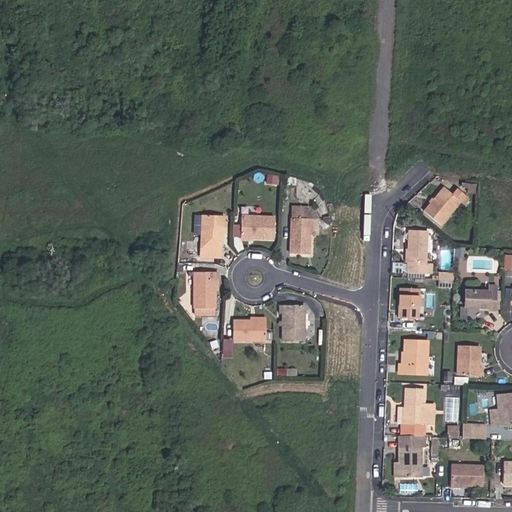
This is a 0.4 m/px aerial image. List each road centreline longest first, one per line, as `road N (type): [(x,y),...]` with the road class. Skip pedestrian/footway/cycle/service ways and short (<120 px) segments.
road 1 (residential): [(373,302),(365,505)]
road 2 (residential): [(420,169),(380,201),(373,302)]
road 3 (residential): [(511,511),(365,505)]
